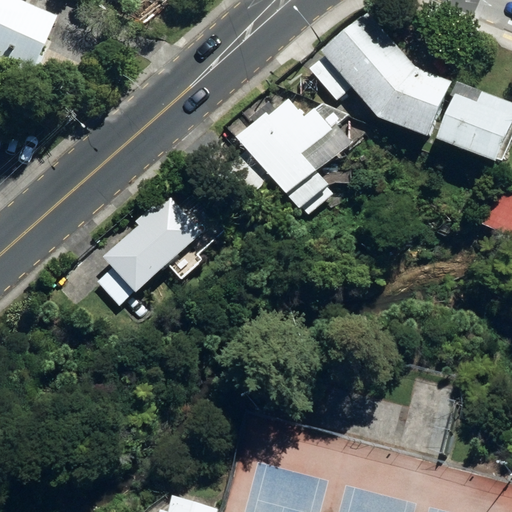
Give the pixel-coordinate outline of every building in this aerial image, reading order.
[(93,0),(113,9),(117,0),(93,0)] [(0,77),(23,88),(51,26),(0,3),(0,77)] [(376,125),(425,146),(449,89),(410,73),(364,17),(318,56),(376,125)] [(433,148),(492,172),(511,122),(511,109),(479,97),(473,111),(451,102),(433,148)] [(266,184),(296,218),(323,194),(296,162),(328,135),(311,114),(301,123),(286,105),(266,122),(263,118),(234,144),(242,153),(219,171),(245,201),(266,184)] [(476,226),(511,242),(511,199),(503,196),(476,226)] [(167,203),(102,263),(135,299),(200,238),(167,203)]
